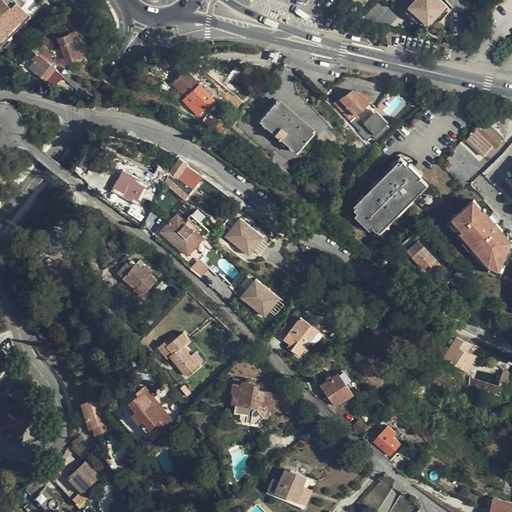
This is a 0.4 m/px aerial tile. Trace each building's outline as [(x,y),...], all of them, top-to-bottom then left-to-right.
[(19,0),(0,0),(0,43),(30,12),(24,5),(19,0)] [(429,29),(449,7),(440,0),(414,0),(406,9),(429,29)] [(84,56),(82,51),(78,38),(76,34),(70,35),(68,27),(57,31),(68,62),(79,59),(79,57),(84,56)] [(46,36),(32,50),(38,54),(47,62),(53,54),(47,48),(52,42),(46,36)] [(82,37),(78,38),(82,51),(87,49),(82,37)] [(56,69),(47,62),(38,54),(34,58),(34,60),(35,61),(30,67),(46,80),(54,70),(56,69)] [(242,72),(236,66),(226,78),(232,84),(242,72)] [(62,76),(54,70),(46,80),(54,86),(62,76)] [(186,98),(183,100),(198,116),(215,101),(211,97),(204,89),(186,70),(173,83),(177,88),(182,94),(186,98)] [(206,86),(204,89),(211,97),(213,94),(206,86)] [(175,100),(180,96),(182,94),(177,88),(170,94),(175,100)] [(333,104),(359,131),(363,127),(366,125),(357,116),(369,104),(370,95),(352,92),(333,104)] [(417,97),(408,100),(410,107),(419,104),(417,97)] [(314,132),(278,102),(261,121),(297,152),(314,132)] [(205,121),(221,134),(226,127),(218,121),(210,115),(205,121)] [(363,127),(373,137),(377,140),(390,127),(384,122),(383,123),(375,115),(366,125),(363,127)] [(226,127),(229,124),(231,122),(230,120),(221,118),(218,121),(226,127)] [(496,149),(503,142),(497,137),(490,130),(482,122),(479,126),(472,133),(471,131),(466,139),(483,155),(493,145),(496,149)] [(496,123),(490,130),(497,137),(503,130),(496,123)] [(358,132),(368,142),(373,137),(363,127),(359,131),(358,132)] [(450,147),(455,152),(461,146),(457,141),(450,147)] [(108,151),(98,144),(93,152),(103,159),(108,151)] [(270,158),(281,167),(286,162),(274,152),(270,158)] [(409,165),(401,157),(351,206),(379,235),(426,188),(418,180),(422,175),(411,163),(409,165)] [(181,175),(188,163),(179,158),(173,171),(181,175)] [(146,189),(123,176),(115,191),(137,203),(146,189)] [(499,269),(511,240),(474,198),(452,218),(462,229),(459,232),(488,264),(499,269)] [(188,256),(197,246),(204,238),(197,231),(200,227),(189,217),(185,221),(178,214),(162,232),(188,256)] [(240,217),(224,236),(248,256),(264,238),(240,217)] [(424,269),(428,266),(436,259),(418,240),(407,251),(424,269)] [(226,263),(227,261),(231,258),(216,245),(211,251),(226,263)] [(193,260),(194,259),(202,250),(197,246),(188,256),(193,260)] [(212,259),(202,250),(194,259),(204,268),(212,259)] [(236,252),(231,258),(227,261),(242,275),(251,265),(236,252)] [(385,256),(377,265),(385,274),(394,265),(385,256)] [(443,267),(436,259),(428,266),(435,274),(443,267)] [(136,291),(144,298),(158,282),(151,276),(154,274),(146,267),(143,271),(133,261),(130,265),(128,264),(119,275),(137,290),(136,291)] [(255,278),(239,297),(264,318),(271,310),(276,314),(285,303),(255,278)] [(459,278),(449,288),(454,294),(464,284),(459,278)] [(285,339),(290,344),(294,347),(292,350),(300,357),(319,330),(301,317),(285,339)] [(46,338),(49,345),(61,336),(51,323),(40,332),(46,338)] [(171,357),(187,377),(203,365),(195,356),(192,358),(190,355),(191,354),(185,347),(191,342),(185,334),(178,340),(174,336),(159,348),(168,360),(171,357)] [(461,361),(467,352),(471,345),(456,337),(443,359),(458,366),(461,361)] [(476,356),(467,352),(461,361),(472,366),(476,356)] [(0,381),(11,362),(0,353),(0,381)] [(346,369),(339,373),(346,383),(352,379),(346,369)] [(501,393),(505,372),(499,370),(496,382),(470,377),(468,386),(501,393)] [(354,394),(346,383),(339,373),(322,385),(336,407),(354,394)] [(236,414),(242,415),(241,421),(244,424),(259,426),(262,424),(263,419),(270,420),(271,412),(277,412),(279,401),(274,400),(275,393),(260,391),(261,386),(252,385),(253,382),(248,381),(248,384),(244,384),(245,380),(236,379),(233,395),(235,395),(234,406),(237,406),(236,414)] [(33,392),(21,402),(35,418),(42,413),(40,406),(33,392)] [(128,408),(150,436),(153,432),(152,431),(160,427),(162,431),(174,421),(167,413),(161,417),(155,410),(161,406),(155,399),(148,405),(142,397),(128,408)] [(83,407),(91,432),(95,431),(95,433),(99,432),(100,437),(109,434),(98,400),(83,407)] [(281,422),(290,431),(302,420),(294,411),(281,422)] [(9,416),(4,426),(25,437),(30,427),(9,416)] [(364,433),(369,427),(359,420),(354,426),(364,433)] [(397,433),(388,425),(374,441),(390,457),(402,443),(394,436),(397,433)] [(81,439),(73,446),(75,448),(72,451),(84,465),(92,458),(81,439)] [(87,465),(71,481),(86,497),(102,481),(87,465)] [(244,471),(250,478),(258,471),(251,465),(244,471)] [(54,469),(47,474),(54,481),(60,475),(54,469)] [(269,494),(306,510),(318,483),(293,472),(292,473),(287,471),(282,483),(275,480),(269,494)] [(511,501),(494,498),(492,507),(511,511),(511,501)] [(87,500),(79,508),(83,511),(85,511),(92,505),(87,500)]
